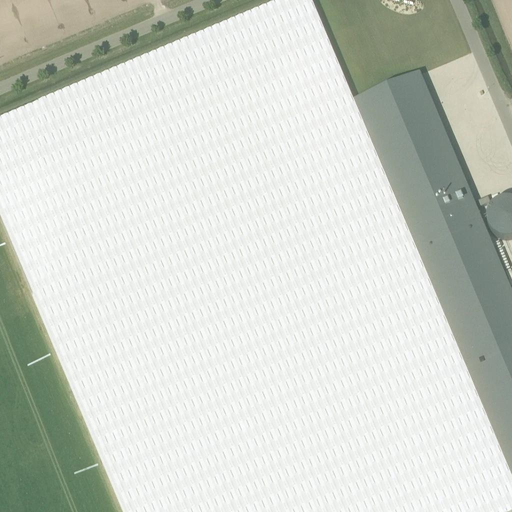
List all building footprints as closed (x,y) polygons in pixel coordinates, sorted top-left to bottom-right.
[(0,225),(120,511),(511,511),(511,478),(353,104),(310,0),(286,0),(0,119),(0,225)] [(471,54),(464,57),(478,91),(485,88),(471,54)] [(511,294),(420,76),(353,104),(511,478),(511,294)] [(464,100),(473,120),(474,120),(480,132),(488,129),(472,96),(464,100)] [(477,203),(479,208),(490,204),(488,198),(477,203)]
